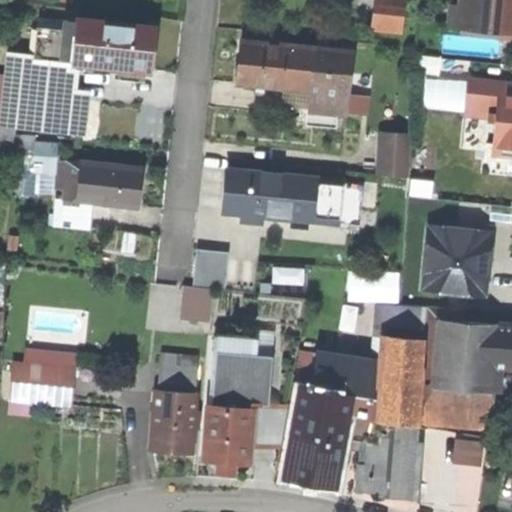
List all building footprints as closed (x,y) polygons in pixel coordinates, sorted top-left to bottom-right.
[(95,0),(94,13),(121,16),(122,0),(95,0)] [(407,0),(405,0),(375,0),(371,35),(402,38),(407,0)] [(511,0),(460,0),(460,8),(450,7),(448,29),(511,34),(511,0)] [(78,73),(153,79),(158,26),(77,18),(76,23),(38,20),(34,62),(71,66),(70,72),(78,73)] [(356,52),(240,40),(235,86),(311,94),(309,115),(349,119),(356,52)] [(3,127),(84,136),(89,95),(76,93),(78,73),(70,72),(71,66),(34,62),(11,59),(3,127)] [(511,84),(469,80),(465,119),(496,122),(492,163),(511,164),(511,84)] [(56,179),(57,169),(58,148),(36,146),(34,177),(56,179)] [(143,168),(81,163),(81,171),(78,206),(93,206),(139,211),(143,168)] [(78,206),(81,171),(57,169),(56,179),(54,192),(64,193),(63,204),(78,206)] [(319,179),(226,169),(222,216),(235,218),(234,222),(262,225),(262,220),(290,223),(316,225),(317,208),(319,182),(319,179)] [(341,184),(319,182),(317,208),(327,209),(340,210),(341,184)] [(91,231),(93,206),(78,206),(63,204),(62,229),(91,231)] [(316,225),(290,223),(288,251),(336,255),(338,225),(326,224),(327,209),(317,208),(316,225)] [(493,235),(430,229),(424,293),(487,299),(493,235)] [(229,256),(197,252),(193,289),(225,292),(229,256)] [(373,339),(381,339),(381,335),(428,342),(435,342),(438,321),(443,322),(430,310),(376,307),(373,339)] [(443,322),(438,321),(435,342),(429,390),(497,397),(503,397),(505,375),(511,375),(511,323),(499,323),(499,326),(443,322)] [(375,424),(392,426),(419,429),(423,430),(425,390),(428,342),(381,335),(381,339),(375,424)] [(252,406),(270,407),(274,360),(257,358),(258,343),(219,339),(213,408),(251,411),(252,406)] [(29,365),(15,364),(11,405),(72,410),(76,355),(30,351),(29,365)] [(158,393),(205,396),(207,359),(161,356),(158,393)] [(299,389),(283,482),(338,492),(355,399),(299,389)] [(495,433),(497,397),(429,390),(425,390),(423,430),(495,433)] [(205,396),(158,393),(154,392),(150,455),(200,458),(205,396)] [(257,411),(254,451),(285,452),(291,408),(270,407),(252,406),(251,411),(257,411)] [(213,408),(207,408),(203,464),(217,465),(215,479),(238,481),(239,468),(252,469),(254,451),(257,411),(251,411),(213,408)] [(358,467),(357,494),(417,503),(424,446),(417,446),(419,429),(392,426),(391,441),(380,440),(379,447),(367,446),(365,467),(358,467)] [(486,445),(456,441),(453,465),(482,470),(486,445)]
